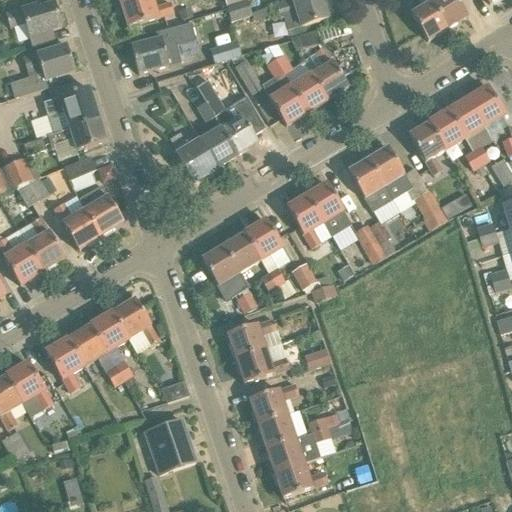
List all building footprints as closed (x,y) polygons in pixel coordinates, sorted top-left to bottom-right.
[(152,0),(136,0),(120,5),(128,30),(175,15),(171,5),(156,10),(152,0)] [(321,0),(292,0),(293,1),(276,6),(285,35),(328,21),(321,0)] [(438,0),(431,5),(447,32),(468,19),(456,0),(438,0)] [(229,16),(231,23),(236,39),(243,37),(241,31),(254,27),(253,24),(254,23),(248,1),(226,7),(229,16)] [(431,5),(412,16),(428,44),(447,32),(431,5)] [(61,30),(54,6),(39,10),(37,7),(6,16),(10,30),(25,26),(30,40),(33,49),(56,43),(53,32),(61,30)] [(180,13),(183,22),(193,19),(190,10),(180,13)] [(164,51),(188,44),(184,26),(156,34),(158,42),(131,49),(138,77),(169,68),(164,51)] [(318,33),(291,41),(299,54),(322,47),(318,33)] [(238,43),(210,52),(215,67),(242,58),(238,43)] [(67,47),(23,61),(27,74),(28,74),(30,80),(10,86),(15,101),(48,91),(46,83),(75,73),(67,47)] [(325,50),(316,55),(304,63),(311,75),(328,103),(349,90),(325,50)] [(275,63),(285,78),(293,73),(284,58),(275,63)] [(247,63),(235,70),(252,99),(264,92),(247,63)] [(275,63),(267,68),(284,95),(270,103),(286,128),(307,116),(290,88),(285,78),(275,63)] [(311,75),(298,83),(290,88),(307,116),(328,103),(311,75)] [(488,90),(469,102),(485,129),(505,117),(488,90)] [(89,91),(44,105),(53,137),(99,122),(89,91)] [(229,128),(221,115),(213,101),(205,106),(214,120),(222,132),(238,158),(258,145),(254,138),(266,131),(255,112),(229,128)] [(465,141),(473,155),(482,169),(490,164),(482,150),(493,144),(484,129),(485,129),(469,102),(449,114),(465,141)] [(214,120),(205,106),(197,111),(206,125),(214,120)] [(449,114),(429,126),(445,153),(465,141),(449,114)] [(53,137),(48,139),(52,152),(66,147),(65,143),(73,141),(77,153),(106,144),(99,122),(53,137)] [(445,153),(429,126),(409,138),(433,178),(442,172),(435,159),(445,153)] [(238,158),(222,132),(214,137),(201,144),(217,170),(238,158)] [(217,170),(201,144),(189,152),(180,138),(172,143),(195,183),(217,170)] [(511,140),(503,144),(508,159),(511,157),(511,140)] [(27,159),(47,153),(43,141),(37,142),(23,147),(27,159)] [(388,150),(368,162),(392,203),(398,212),(413,202),(426,223),(423,224),(429,234),(448,224),(430,194),(415,171),(405,177),(388,150)] [(465,160),(474,174),(482,169),(473,155),(465,160)] [(32,159),(24,162),(32,183),(33,183),(41,179),(34,163),(32,159)] [(96,173),(90,160),(65,171),(70,184),(96,173)] [(511,175),(503,161),(491,169),(504,189),(511,184),(511,175)] [(12,191),(32,183),(24,162),(3,170),(12,191)] [(392,203),(368,162),(348,174),(372,214),(392,203)] [(29,186),(39,204),(55,194),(46,178),(41,179),(33,183),(29,186)] [(39,204),(29,186),(17,193),(28,211),(31,208),(39,204)] [(327,186),(307,198),(324,226),(332,239),(351,227),(327,186)] [(85,213),(102,239),(124,226),(108,199),(100,204),(94,194),(80,203),(85,213)] [(324,226),(307,198),(287,211),(312,252),(321,246),(313,232),(324,226)] [(511,204),(503,207),(510,231),(511,230),(511,204)] [(102,239),(85,213),(73,220),(65,206),(56,211),(79,253),(102,239)] [(32,226),(40,240),(27,248),(42,275),(65,261),(42,220),(32,226)] [(267,223),(244,237),(261,264),(263,268),(277,291),(286,285),(270,258),(283,251),(267,223)] [(387,259),(396,254),(389,242),(392,241),(381,223),(369,230),(387,259)] [(496,236),(493,226),(476,231),(476,232),(464,235),(466,245),(480,241),(496,236)] [(368,228),(354,236),(365,255),(362,257),(364,260),(353,267),(354,268),(350,270),(355,278),(387,259),(369,230),(368,228)] [(482,250),(499,245),(496,236),(480,241),(482,250)] [(261,264),(244,237),(223,249),(239,277),(261,264)] [(6,242),(0,245),(0,253),(20,288),(42,275),(27,248),(15,256),(6,242)] [(239,277),(223,249),(202,262),(218,289),(239,277)] [(355,302),(397,455),(452,440),(453,441),(465,437),(465,436),(494,428),(446,251),(389,267),(395,291),(355,302)] [(511,280),(511,255),(502,259),(506,272),(491,276),(491,274),(483,276),(487,288),(509,282),(511,280)] [(306,266),(292,275),(303,293),(318,284),(306,266)] [(259,269),(265,279),(261,281),(269,295),(277,291),(263,268),(259,269)] [(337,274),(343,284),(353,278),(347,268),(337,274)] [(489,298),(511,291),(509,282),(487,288),(489,298)] [(334,287),(311,295),(315,306),(338,298),(334,287)] [(257,310),(248,293),(235,299),(244,316),(257,310)] [(135,302),(113,315),(129,342),(141,335),(149,348),(159,343),(135,302)] [(90,329),(106,355),(129,342),(113,315),(90,329)] [(508,325),(510,325),(509,319),(496,323),(500,337),(511,334),(508,325)] [(281,346),(273,322),(228,337),(236,361),(281,346)] [(84,369),(85,369),(97,361),(115,390),(124,385),(114,369),(106,355),(90,329),(68,342),(84,369)] [(68,342),(46,355),(70,396),(62,401),(83,437),(105,424),(85,390),(95,384),(85,369),(84,369),(68,342)] [(281,346),(236,361),(245,387),(289,372),(281,346)] [(326,351),(305,359),(309,374),(331,366),(326,351)] [(124,363),(114,369),(124,385),(134,379),(124,363)] [(6,379),(22,406),(35,398),(43,412),(46,410),(65,443),(80,434),(82,438),(83,437),(62,401),(53,406),(29,366),(6,379)] [(333,377),(322,381),(324,390),(336,386),(333,377)] [(22,406),(6,379),(0,382),(0,420),(8,434),(18,428),(9,414),(22,406)] [(134,379),(124,385),(130,394),(139,388),(134,379)] [(184,384),(183,384),(161,392),(168,406),(190,399),(184,384)] [(282,402),(298,397),(294,387),(250,402),(258,427),(287,417),(282,402)] [(287,417),(258,427),(266,452),(295,442),(287,417)] [(336,417),(324,421),(328,430),(339,427),(336,417)] [(311,436),(328,430),(324,421),(308,426),(311,436)] [(182,423),(145,437),(159,478),(197,465),(182,423)] [(339,427),(328,430),(331,441),(332,443),(344,439),(342,435),(339,427)] [(328,430),(311,436),(314,447),(316,446),(331,441),(328,430)] [(20,433),(2,444),(17,469),(25,467),(21,460),(32,454),(20,433)] [(302,439),(295,442),(266,452),(275,476),(304,467),(321,461),(316,446),(314,447),(311,436),(302,439)] [(65,443),(51,447),(54,457),(68,453),(65,443)] [(59,463),(61,471),(71,469),(69,460),(59,463)] [(360,487),(373,482),(368,466),(355,471),(360,487)] [(327,486),(324,475),(308,481),(304,467),(275,476),(283,501),(327,486)] [(188,511),(189,511),(185,511),(168,511),(158,479),(144,483),(153,511),(188,511)]
